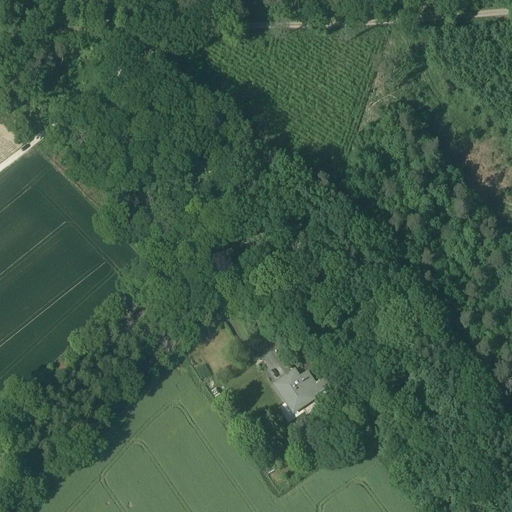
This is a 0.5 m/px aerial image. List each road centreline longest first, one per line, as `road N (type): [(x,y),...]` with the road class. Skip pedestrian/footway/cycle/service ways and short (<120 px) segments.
road 1 (track): [(180,27),(511,14)]
road 2 (track): [(0,168),(180,27)]
road 3 (track): [(0,18),(180,27)]
